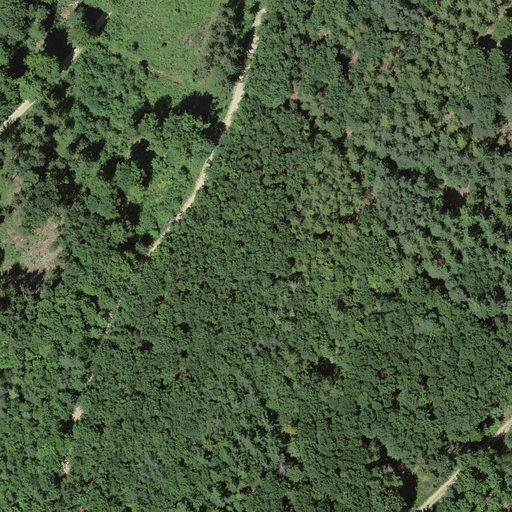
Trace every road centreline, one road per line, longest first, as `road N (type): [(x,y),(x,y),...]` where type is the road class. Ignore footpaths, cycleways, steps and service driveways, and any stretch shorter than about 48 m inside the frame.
road 1 (track): [(268,0),(216,149),(109,326),(75,416),(60,511)]
road 2 (track): [(116,0),(0,127)]
road 3 (track): [(511,423),(419,511)]
